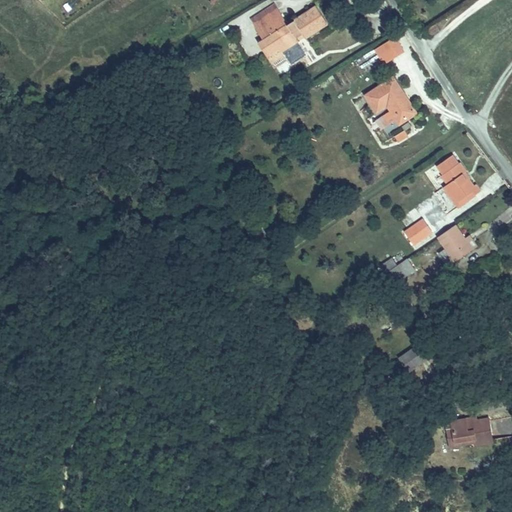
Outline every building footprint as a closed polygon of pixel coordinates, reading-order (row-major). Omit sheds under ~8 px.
[(299,41),(296,37),(302,32),(306,38),(327,24),(316,7),(287,26),(281,16),(264,27),(270,36),(259,43),(267,55),(279,47),(282,52),(299,41)] [(439,30),(436,25),(427,30),(431,36),(439,30)] [(403,51),(394,37),(380,46),(390,60),(403,51)] [(302,44),(285,52),(291,64),(308,56),(302,44)] [(390,60),(380,46),(375,50),(384,64),(390,60)] [(279,47),(267,55),(273,64),(285,56),(282,52),(279,47)] [(278,66),(281,73),(292,67),(289,61),(278,66)] [(417,114),(394,78),(366,96),(377,112),(387,105),(400,125),(417,114)] [(397,143),(409,137),(405,130),(393,136),(397,143)] [(453,156),(438,167),(444,175),(443,176),(448,184),(444,186),(454,200),(471,189),(476,195),(481,192),(476,185),(474,187),(469,180),(466,183),(461,176),(466,173),(460,164),(459,165),(453,156)] [(459,207),(476,195),(471,189),(454,200),(459,207)] [(422,217),(402,231),(413,246),(433,232),(422,217)] [(465,238),(456,225),(438,237),(455,262),(473,250),(465,238)] [(477,247),(469,236),(465,238),(473,250),(477,247)] [(385,263),(399,279),(413,268),(405,258),(397,264),(391,258),(385,263)] [(422,342),(398,357),(408,372),(432,358),(422,342)] [(466,418),(455,420),(459,441),(480,438),(480,443),(481,445),(493,443),(489,419),(477,421),(467,422),(466,418)] [(459,441),(455,420),(447,421),(451,447),(480,443),(480,438),(459,441)]
